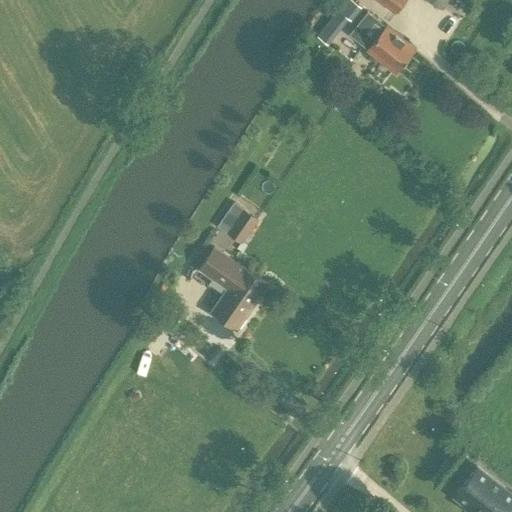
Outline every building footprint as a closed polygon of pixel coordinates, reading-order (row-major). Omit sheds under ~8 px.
[(338,9),(329,20),(330,21),(334,24),(340,17),(343,13),(348,18),(351,20),(361,7),(352,0),(345,0),(338,9)] [(376,0),(393,12),(396,7),(401,0),(376,0)] [(428,0),(443,8),(447,0),(428,0)] [(416,48),(386,24),(369,10),(350,33),(368,47),(367,47),(397,71),(416,48)] [(327,44),(335,34),(325,26),(324,26),(323,27),(317,36),(327,44)] [(228,233),(229,232),(242,242),(258,219),(244,209),(245,208),(234,201),(217,225),(228,233)] [(227,288),(212,310),(237,327),(267,283),(215,247),(200,269),(227,288)] [(511,511),(511,494),(475,466),(453,494),(468,505),(466,508),(470,511),(511,511)]
